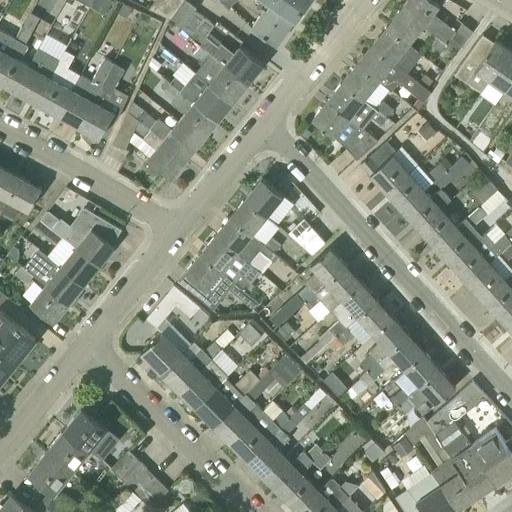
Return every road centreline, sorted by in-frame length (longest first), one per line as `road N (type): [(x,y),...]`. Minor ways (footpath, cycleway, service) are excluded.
road 1 (residential): [(511,382),(263,130)]
road 2 (residential): [(243,511),(85,353)]
road 3 (residential): [(184,229),(0,129)]
road 4 (residential): [(263,130),(367,0)]
road 5 (residential): [(85,353),(184,229)]
road 6 (residential): [(0,456),(85,353)]
road 7 (residential): [(184,229),(263,130)]
